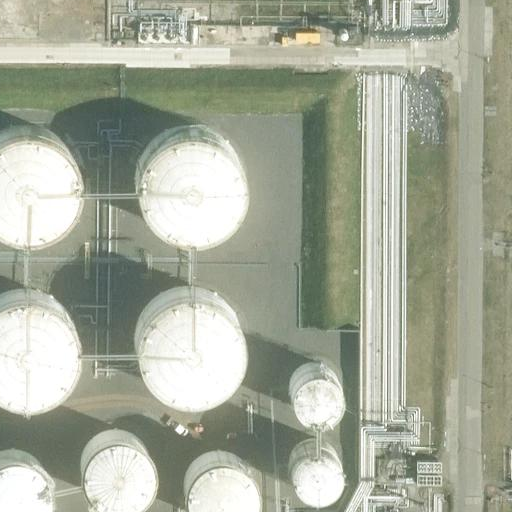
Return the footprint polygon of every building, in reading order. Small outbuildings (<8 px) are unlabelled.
[(74,154),(71,149),(68,145),(66,142),(62,138),(57,134),(54,132),(51,131),(46,128),(43,127),(39,126),(34,125),(28,125),(25,124),(21,125),(16,126),(12,126),(7,128),(2,130),(0,131),(0,224),(4,226),(9,228),(13,229),(16,230),(22,231),(25,231),(29,231),(33,231),(38,230),(42,229),(45,228),(50,226),(53,224),(55,223),(58,221),(61,219),(65,215),(68,211),(72,206),(73,203),(75,200),(76,198),(77,195),(78,191),(78,189),(79,186),(79,184),(80,180),(80,179),(80,175),(79,171),(79,168),(78,164),(77,162),(76,159),(74,154)] [(239,161),(238,157),(236,154),(234,149),(231,146),(228,142),(224,138),(219,135),(216,133),(211,130),(206,128),(203,127),(197,126),(194,126),(190,125),(184,126),(179,126),(175,127),(172,128),(168,130),(163,132),(159,135),(156,137),(153,140),(152,141),(149,143),(146,148),(144,151),(141,156),(140,157),(139,161),(138,164),(137,166),(136,170),(136,173),(136,177),(136,181),(136,183),(137,188),(137,190),(138,194),(139,197),(140,199),(141,202),(143,205),(146,210),(148,213),(150,216),(155,219),(157,222),(162,225),(167,227),(172,229),(177,231),(181,232),(185,232),(190,232),(196,232),(201,231),(206,229),(210,228),(213,226),(215,226),(218,224),(222,221),(227,217),(230,213),(232,210),(235,207),(235,205),(237,202),(238,200),(239,197),(240,193),(241,192),(242,188),(242,184),(242,179),(242,177),(242,173),(242,170),(241,168),(241,166),(240,163),(239,161)] [(196,287),(193,287),(189,287),(185,287),(182,287),(178,288),(175,289),(171,290),(168,291),(164,293),(161,295),(158,297),(155,299),(152,301),(150,304),(147,307),(145,310),(143,313),(141,316),(140,319),(138,322),(137,326),(137,330),(136,333),(136,337),(135,340),(135,342),(136,344),(136,348),(137,351),(137,355),(139,358),(140,362),(142,365),(143,368),(145,371),(148,374),(151,378),(154,381),(157,383),(160,385),(163,387),(166,389),(170,390),(173,391),(177,392),(180,393),(184,393),(189,394),(193,393),(197,393),(200,392),(204,392),(209,390),(212,388),(216,386),(220,383),(223,381),(226,379),(228,376),(231,373),(234,369),(237,364),(238,361),(239,357),(240,354),(241,350),(242,347),(242,343),(242,339),(242,336),(242,332),(241,328),(240,325),(239,321),(237,318),(236,316),(236,315),(234,311),(232,308),(229,306),(227,303),(224,300),(221,298),(218,296),(214,293),(210,291),(207,290),(203,289),(200,288),(196,287)] [(43,293),(38,291),(34,291),(30,290),(27,290),(23,290),(19,290),(16,291),(12,291),(9,292),(5,294),(2,295),(0,296),(0,390),(3,392),(7,393),(12,395),(16,396),(19,396),(25,397),(28,397),(32,396),(37,395),(41,394),(44,393),(48,392),(51,390),(56,387),(59,385),(61,382),(64,380),(66,377),(69,374),(71,371),(72,370),(73,366),(75,361),(77,358),(77,354),(78,351),(78,347),(78,345),(79,342),(78,338),(78,334),(77,331),(76,327),(75,324),(73,320),(71,316),(69,313),(67,310),(64,307),(62,304),(59,302),(56,300),(51,297),(48,295),(45,294),(43,293)] [(300,366),(291,368),(284,373),(278,380),(276,389),(277,400),(282,408),(288,414),(297,417),(302,417),(310,416),(318,411),(325,402),(327,393),(326,384),(323,377),(317,371),(309,367),(300,366)] [(147,444),(145,441),(143,439),(141,437),(139,435),(136,433),(134,431),(131,430),(128,429),(125,428),(122,427),(119,427),(116,426),(113,426),(110,427),(105,428),(102,429),(99,430),(96,431),(93,434),(89,437),(87,439),(85,442),(83,444),(82,447),(80,450),(79,453),(78,456),(78,459),(78,462),(77,465),(78,468),(78,471),(78,472),(79,475),(80,478),(81,480),(82,483),(85,487),(88,490),(90,492),(94,495),(98,498),(102,499),(106,501),(111,502),(114,502),(117,502),(122,501),(126,500),(131,499),(135,497),(139,494),(142,491),(144,489),(146,486),(149,482),(150,479),(150,478),(151,476),(152,473),(152,472),(153,469),(153,464),(153,463),(153,460),(152,457),(152,455),(151,452),(151,451),(149,448),(149,446),(147,444)] [(303,445),(298,445),(289,448),(282,454),(277,462),(275,471),(276,478),(280,487),(286,494),(293,497),(302,499),(311,497),(319,492),(325,486),(328,477),(328,468),(326,460),(320,452),(312,447),(303,445)] [(0,511),(40,511),(43,509),(45,507),(48,503),(49,500),(50,497),(51,496),(51,493),(52,490),(52,488),(52,485),(52,484),(52,481),(52,478),(51,475),(51,473),(49,470),(48,468),(47,465),(45,462),(43,460),(40,457),(37,455),(35,453),(32,451),(28,450),(25,449),(22,448),(19,447),(16,447),(13,447),(8,448),(5,448),(1,450),(0,450),(0,511)] [(184,476),(183,479),(182,482),(182,483),(182,486),(182,488),(182,491),(182,494),(183,495),(183,498),(184,501),(186,504),(188,508),(191,511),(190,511),(248,511),(249,511),(250,510),(252,507),(253,505),(254,502),(255,500),(256,497),(257,494),(257,490),(257,487),(257,485),(257,482),(256,479),(256,476),(255,473),(253,470),(251,466),(249,464),(246,460),(244,458),(241,456),(239,455),(236,453),(233,452),(230,451),(226,450),(221,450),(218,449),(214,450),(211,451),(208,451),(205,452),(202,454),(199,455),(195,458),(193,460),(191,462),(189,465),(187,469),(185,471),(184,476)]
